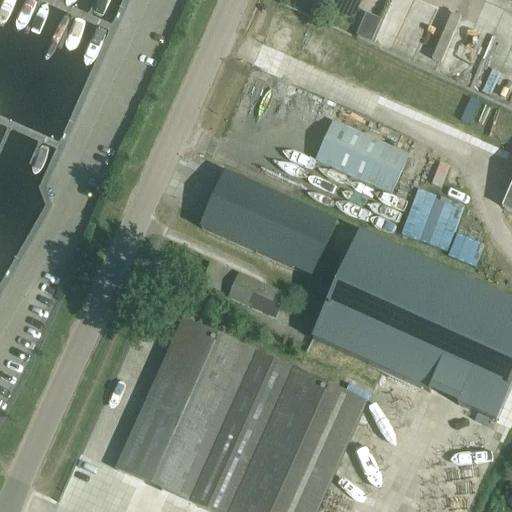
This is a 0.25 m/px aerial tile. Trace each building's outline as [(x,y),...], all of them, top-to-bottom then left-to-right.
[(387,53),(407,3),(399,0),(392,0),(373,47),(387,53)] [(333,126),(317,164),(391,196),(408,158),(333,126)] [(320,259),(330,240),(336,225),(226,175),(201,229),(311,279),(318,264),(320,259)] [(511,186),(502,209),(511,214),(511,186)] [(511,385),(511,304),(360,236),(312,341),(495,424),(511,385)] [(183,284),(189,270),(180,266),(174,280),(183,284)] [(239,276),(229,300),(274,321),(285,297),(239,276)] [(204,511),(317,511),(366,406),(182,323),(115,472),(204,511)]
